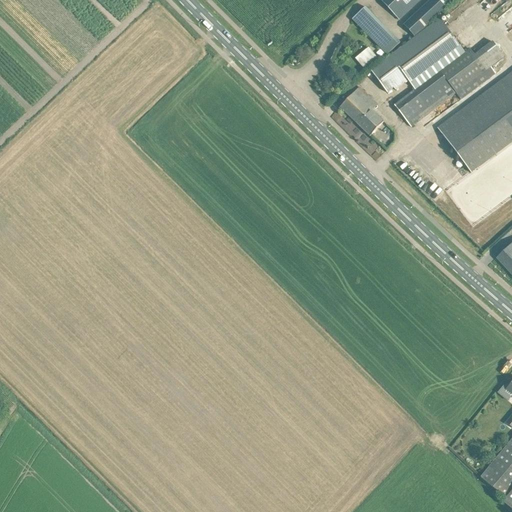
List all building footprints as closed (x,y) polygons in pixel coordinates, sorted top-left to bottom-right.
[(420,0),(380,0),(399,20),(420,0)] [(430,0),(403,25),(414,37),(455,0),(430,0)] [(399,44),(365,7),(353,19),(387,56),(399,44)] [(384,61),(373,69),(379,77),(386,87),(393,83),(398,89),(408,81),(415,91),(440,72),(465,53),(458,44),(440,19),(419,35),(407,44),(384,61)] [(465,53),(440,72),(456,94),(483,74),(505,57),(493,42),(475,55),(470,49),(465,53)] [(378,60),(369,48),(356,59),(365,71),(378,60)] [(511,71),(511,73),(437,128),(471,173),(511,141),(511,71)] [(415,91),(395,106),(408,123),(412,127),(456,94),(440,72),(415,91)] [(384,122),(354,93),(340,108),(370,136),(384,122)] [(511,243),(496,258),(511,275),(511,243)] [(511,383),(508,388),(505,386),(499,393),(509,401),(511,397),(511,383)] [(511,440),(481,478),(507,500),(511,493),(511,440)]
